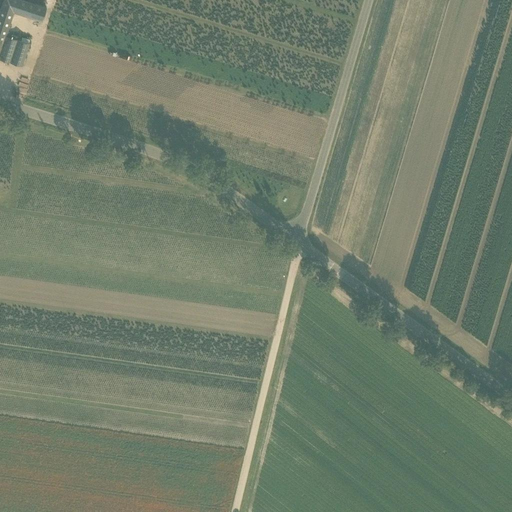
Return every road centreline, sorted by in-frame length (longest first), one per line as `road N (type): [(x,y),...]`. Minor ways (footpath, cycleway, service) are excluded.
road 1 (unclassified): [(299,243),(190,166),(0,102)]
road 2 (track): [(234,511),(299,243)]
road 3 (unclassified): [(511,398),(299,243)]
road 4 (unclassified): [(299,243),(369,0)]
